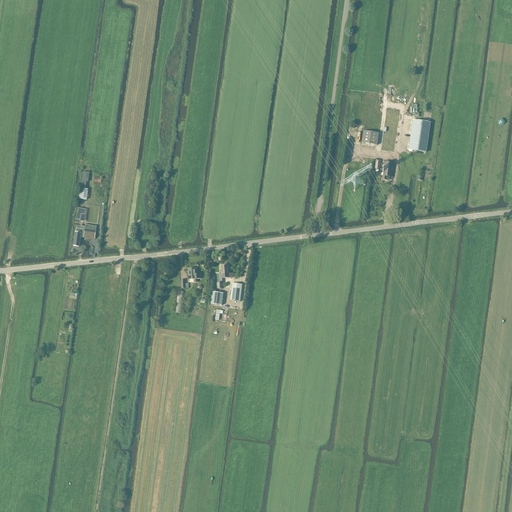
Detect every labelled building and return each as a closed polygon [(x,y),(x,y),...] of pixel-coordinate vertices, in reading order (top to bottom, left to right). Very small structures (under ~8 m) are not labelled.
[(388,108),(385,130),(382,150),(393,152),(399,110),(388,108)] [(413,121),(409,151),(426,153),(431,123),(413,121)] [(363,131),(362,143),(377,145),(378,133),(363,131)] [(383,176),(382,180),(387,180),(389,180),(389,177),(391,177),(393,164),(385,162),(383,176)] [(80,188),(79,199),(86,200),(88,189),(86,189),(85,189),(86,182),(81,181),(80,188)] [(77,214),(76,220),(81,221),(81,215),(82,215),(85,215),(86,209),(84,209),(82,209),(81,209),(81,205),(78,204),(77,208),(78,208),(77,214)] [(76,228),(73,246),(79,246),(80,237),(83,238),(85,230),(81,229),(76,228)] [(83,238),(83,239),(86,239),(89,239),(95,240),(96,231),(85,229),(85,230),(83,238)] [(221,274),(217,274),(217,282),(222,282),(222,279),(233,278),(233,274),(228,274),(228,266),(221,267),(221,274)] [(195,269),(188,269),(188,280),(194,279),(194,283),(197,282),(197,279),(200,279),(200,274),(196,275),(195,269)] [(232,284),(230,301),(240,302),(240,300),(242,285),(234,284),(232,284)] [(212,293),(210,304),(221,306),(223,294),(212,293)]
